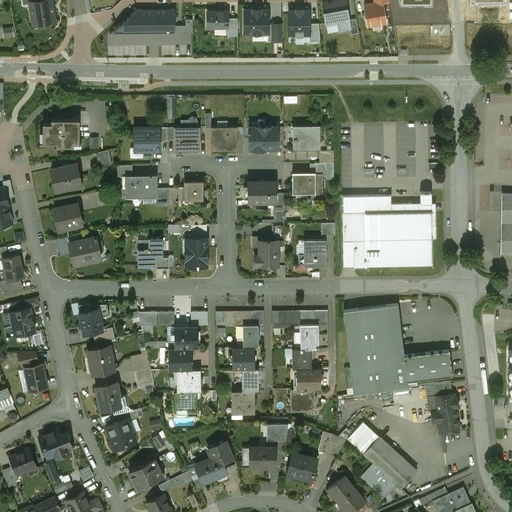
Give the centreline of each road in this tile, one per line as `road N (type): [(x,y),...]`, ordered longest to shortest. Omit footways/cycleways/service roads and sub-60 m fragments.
road 1 (tertiary): [(83,71),(459,71)]
road 2 (residential): [(230,290),(464,286)]
road 3 (residential): [(464,286),(489,477),(511,507)]
road 4 (residential): [(459,71),(464,286)]
road 5 (residential): [(46,293),(230,290)]
road 6 (residential): [(230,290),(225,164)]
road 7 (residential): [(122,511),(71,403)]
